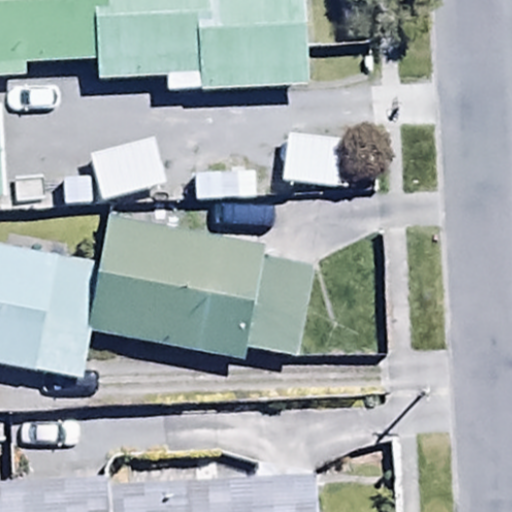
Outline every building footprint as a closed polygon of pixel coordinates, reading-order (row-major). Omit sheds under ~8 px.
[(307,0),(0,0),(0,87),(28,86),(28,72),(99,70),(100,93),(167,91),(167,101),(310,97),(307,0)] [(356,149),(288,146),(286,197),(354,200),(356,149)] [(154,150),(92,166),(104,211),(166,194),(154,150)] [(104,274),(92,344),(246,370),(248,360),(297,369),(313,277),(261,268),(263,256),(112,230),(104,274)] [(92,344),(104,274),(0,256),(0,374),(85,389),(92,344)] [(322,511),(321,486),(0,500),(0,511),(322,511)]
